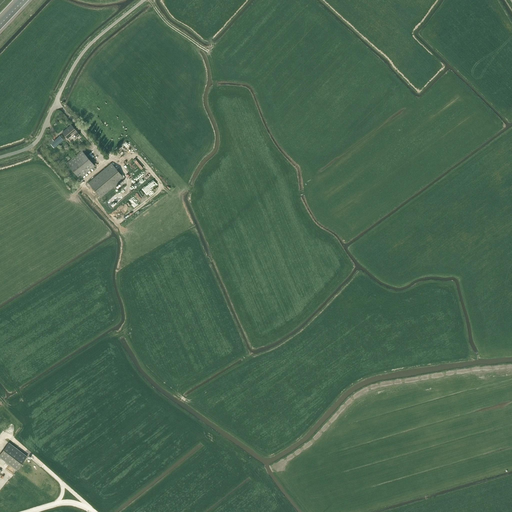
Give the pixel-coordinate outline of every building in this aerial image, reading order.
[(67,139),(74,133),(75,134),(74,135),(76,137),(80,135),(77,132),(76,131),(71,125),(62,132),(67,139)] [(53,148),(60,143),(57,139),(53,141),(50,137),(48,142),(53,148)] [(89,159),(92,158),(89,154),(87,156),(82,150),(66,163),(79,178),(94,165),(89,159)] [(88,183),(101,198),(124,178),(111,163),(88,183)] [(9,443),(0,454),(0,457),(17,470),(27,456),(9,443)]
